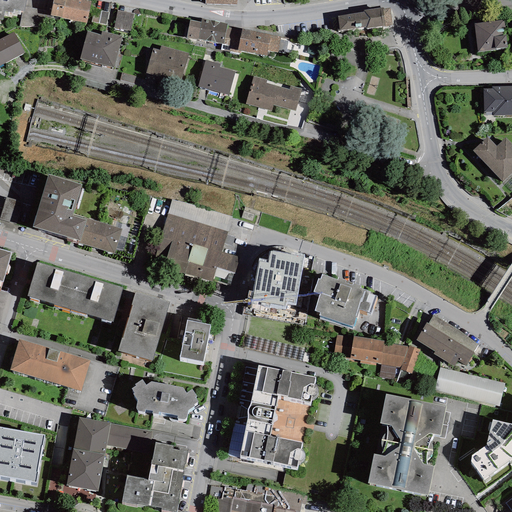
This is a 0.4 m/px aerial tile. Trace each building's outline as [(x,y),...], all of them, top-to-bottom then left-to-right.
[(25,0),(0,0),(0,19),(2,20),(4,11),(12,13),(13,10),(22,11),(23,12),(24,7),(25,0)] [(85,0),(53,0),(51,11),(50,15),(54,16),(86,23),(91,1),(85,0)] [(338,17),(336,17),(337,30),(366,26),(366,28),(392,24),(391,14),(390,5),(363,9),(363,11),(338,14),(338,17)] [(51,11),(24,7),(23,12),(22,11),(19,26),(53,26),(54,16),(50,15),(51,11)] [(94,9),(91,22),(106,25),(109,12),(94,9)] [(134,14),(118,10),(114,27),(130,31),(134,14)] [(227,24),(201,18),(201,22),(190,20),(186,38),(198,40),(198,39),(222,44),(223,44),(227,27),(227,24)] [(504,20),(474,23),(477,52),(507,49),(504,20)] [(241,30),(227,27),(223,44),(222,44),(220,50),(229,52),(230,51),(240,53),(241,51),(237,50),(241,30)] [(281,37),(241,29),(241,30),(237,50),(241,51),(266,56),(267,51),(277,53),(277,51),(280,40),(281,37)] [(100,35),(87,31),(80,59),(114,68),(122,36),(102,31),(100,35)] [(0,66),(25,54),(14,32),(0,38),(0,66)] [(280,40),(277,51),(286,53),(288,42),(280,40)] [(159,50),(153,48),(145,73),(180,83),(189,54),(161,46),(159,50)] [(349,51),(347,61),(366,65),(369,55),(349,51)] [(220,64),(205,60),(198,87),(229,95),(235,72),(219,67),(220,64)] [(302,89),(253,76),(246,104),(271,111),(273,105),(296,111),(302,89)] [(492,89),(483,89),(483,112),(492,112),(492,116),(511,115),(511,85),(491,86),(492,89)] [(487,137),(472,151),(503,183),(511,173),(511,145),(505,138),(496,146),(487,137)] [(81,184),(48,174),(32,227),(79,240),(78,243),(114,254),(122,229),(87,219),(86,220),(72,216),(81,184)] [(31,204),(6,197),(0,217),(0,219),(24,227),(31,204)] [(168,214),(227,232),(232,217),(172,199),(168,214)] [(227,232),(168,214),(152,263),(212,282),(217,267),(221,252),(227,232)] [(12,252),(0,249),(0,281),(3,282),(12,252)] [(296,305),(305,255),(271,250),(269,261),(258,259),(251,301),(286,307),(286,304),(296,305)] [(239,257),(221,252),(217,267),(234,273),(239,257)] [(27,297),(69,309),(80,275),(37,262),(27,297)] [(337,280),(322,274),(320,280),(318,279),(313,292),(319,295),(314,311),(319,313),(319,315),(353,327),(359,310),(370,313),(377,296),(369,293),(370,292),(360,288),(361,286),(353,283),(352,285),(345,283),(346,281),(338,277),(337,280)] [(123,288),(80,275),(69,309),(112,323),(123,288)] [(169,302),(135,292),(131,305),(132,305),(123,338),(122,338),(118,351),(152,361),(169,302)] [(428,324),(426,323),(416,340),(434,351),(433,354),(453,367),(457,361),(466,366),(474,352),(473,352),(477,345),(466,336),(434,315),(428,324)] [(188,321),(187,320),(179,357),(203,362),(210,325),(201,323),(201,320),(188,318),(188,321)] [(353,338),(336,335),(333,356),(350,359),(349,361),(376,366),(376,363),(381,364),(396,366),(401,367),(407,351),(408,347),(383,343),(384,341),(353,336),(353,338)] [(256,347),(297,356),(300,345),(263,337),(262,339),(258,338),(256,347)] [(90,360),(18,339),(9,370),(81,391),(90,360)] [(420,350),(409,346),(407,351),(401,367),(400,370),(412,374),(420,350)] [(394,380),(396,366),(381,364),(379,378),(394,380)] [(315,377),(258,365),(249,406),(247,410),(247,413),(248,417),(240,455),(297,467),(302,443),(270,436),(277,395),(310,402),(315,377)] [(505,384),(439,368),(434,390),(499,406),(505,384)] [(182,387),(151,382),(146,385),(142,380),(135,385),(136,386),(131,389),(134,393),(133,394),(137,401),(136,408),(136,409),(137,410),(138,411),(145,412),(145,409),(152,411),(152,413),(158,414),(158,412),(177,415),(177,419),(183,420),(185,419),(186,418),(187,417),(188,411),(194,406),(193,405),(198,402),(195,397),(196,396),(192,389),(186,393),(182,387)] [(446,406),(385,394),(367,483),(428,495),(446,406)] [(152,431),(78,417),(66,485),(98,491),(106,446),(148,453),(152,431)] [(511,458),(511,423),(511,424),(492,420),(486,445),(471,455),(470,462),(483,479),(511,458)] [(60,443),(65,444),(70,425),(60,423),(53,454),(58,455),(60,443)] [(45,434),(0,426),(0,476),(36,483),(45,434)] [(172,446),(155,443),(148,479),(126,475),(121,502),(137,505),(137,504),(161,508),(161,510),(174,511),(176,511),(188,449),(179,447),(179,450),(172,448),(172,446)] [(229,511),(232,499),(222,497),(221,503),(219,511),(229,511)] [(244,511),(247,500),(233,497),(232,499),(229,511),(244,511)] [(274,511),(275,507),(275,506),(247,500),(244,511),(274,511)]
